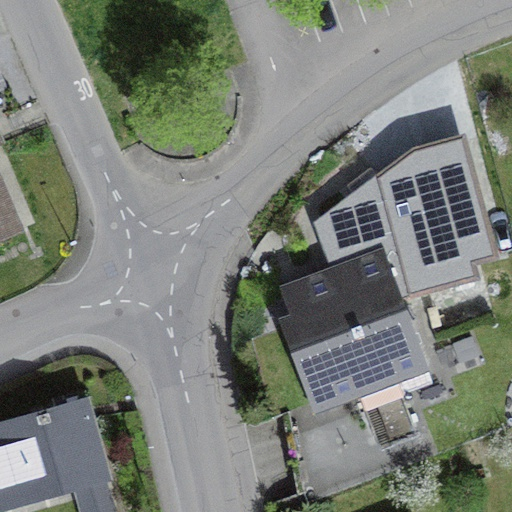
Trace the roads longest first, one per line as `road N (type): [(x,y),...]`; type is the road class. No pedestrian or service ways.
road 1 (tertiary): [(511,6),(351,91),(147,272)]
road 2 (residential): [(25,0),(147,272)]
road 3 (tertiary): [(147,272),(214,511)]
road 4 (tertiary): [(147,272),(0,343)]
